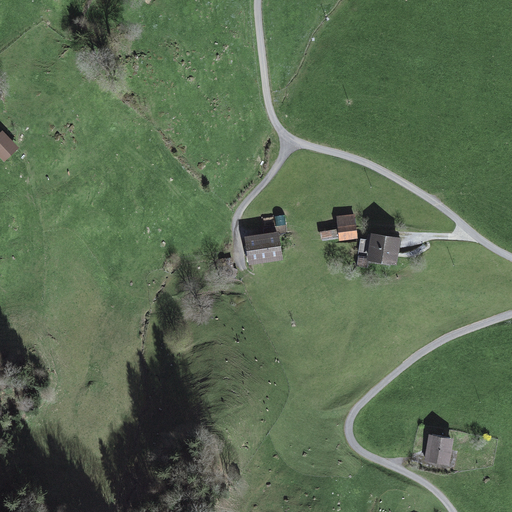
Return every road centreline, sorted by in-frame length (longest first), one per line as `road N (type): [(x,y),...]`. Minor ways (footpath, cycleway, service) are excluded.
road 1 (unclassified): [(257,0),(266,94),(278,127),(402,182),(511,258)]
road 2 (unclassified): [(511,314),(428,348),(362,402),(350,422),(358,449),(431,487),(453,511)]
